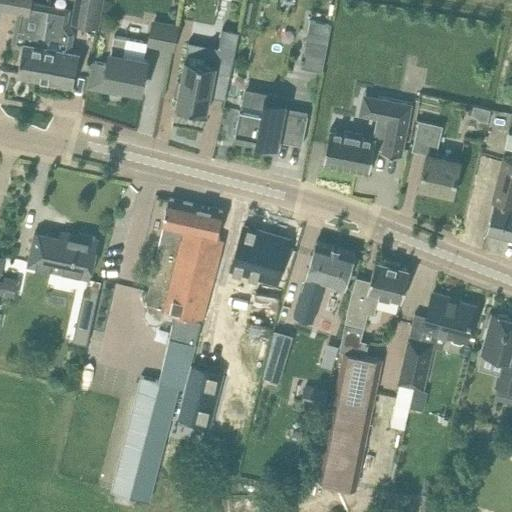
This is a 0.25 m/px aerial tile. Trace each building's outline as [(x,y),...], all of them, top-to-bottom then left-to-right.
[(43,46),(50,4),(30,1),(30,0),(0,0),(0,8),(18,12),(12,44),(23,46),(18,74),(37,78),(44,46),(43,46)] [(74,0),(70,23),(97,28),(102,0),(74,0)] [(69,7),(50,4),(43,46),(44,46),(37,78),(73,85),(79,53),(70,51),(74,31),(67,21),(69,7)] [(310,31),(306,50),(319,53),(319,54),(325,55),(332,23),(310,19),(308,30),(310,31)] [(153,21),(149,43),(171,47),(175,25),(153,21)] [(207,62),(185,57),(180,81),(177,81),(174,96),(178,96),(176,104),(189,107),(188,112),(203,115),(204,110),(207,110),(215,71),(230,74),(239,31),(222,28),(218,46),(210,45),(207,62)] [(93,60),(88,86),(117,92),(119,85),(141,89),(145,70),(147,60),(143,59),(147,42),(126,38),(113,35),(108,63),(93,60)] [(412,103),(378,96),(374,116),(377,117),(373,137),(330,128),(324,160),(370,170),(375,147),(382,148),(382,152),(401,156),(412,103)] [(234,135),(278,143),(277,146),(279,146),(280,140),(302,144),(308,114),(286,110),(288,102),(286,101),(285,104),(264,99),(261,113),(240,109),(234,135)] [(474,108),(472,118),(479,123),(487,125),(490,112),(474,108)] [(428,147),(424,165),(420,184),(453,192),(460,161),(435,155),(442,125),(419,120),(414,144),(428,147)] [(511,187),(511,157),(502,155),(491,201),(494,201),(494,200),(504,203),(508,187),(511,187)] [(494,200),(494,201),(492,213),(487,232),(511,238),(511,187),(508,187),(504,203),(494,200)] [(140,376),(109,490),(147,500),(177,386),(184,388),(221,238),(216,237),(222,210),(170,198),(170,200),(148,291),(141,295),(147,304),(144,314),(149,322),(158,324),(165,320),(173,322),(159,381),(140,376)] [(243,222),(230,268),(276,282),(289,236),(243,222)] [(35,230),(31,250),(28,265),(90,279),(99,238),(70,232),(69,238),(35,230)] [(306,275),(294,315),(295,315),(297,309),(314,314),(312,320),(313,321),(325,281),(344,286),(356,251),(354,250),(354,251),(341,247),(341,246),(339,246),(334,245),(332,244),(318,241),(318,240),(317,240),(306,275)] [(350,296),(345,321),(365,326),(369,312),(375,313),(380,294),(402,300),(410,269),(399,266),(399,263),(387,260),(386,263),(375,260),(370,279),(357,275),(350,296)] [(0,278),(0,293),(14,296),(18,282),(0,278)] [(89,335),(99,288),(91,286),(89,294),(82,293),(74,332),(89,335)] [(428,311),(423,327),(427,328),(446,334),(450,335),(453,341),(461,343),(466,339),(467,339),(471,324),(476,305),(449,298),(449,296),(433,291),(428,311)] [(482,353),(502,359),(494,386),(498,387),(494,401),(511,406),(511,318),(493,313),(482,353)] [(278,380),(292,334),(275,328),(263,376),(278,380)] [(399,383),(422,388),(432,345),(432,342),(423,340),(408,337),(399,383)] [(344,351),(338,378),(317,478),(359,487),(386,360),(344,351)] [(191,361),(178,411),(205,418),(218,368),(191,361)] [(303,382),(300,400),(323,405),(327,387),(303,382)] [(75,388),(72,398),(83,401),(85,390),(75,388)] [(419,413),(418,410),(419,402),(410,401),(406,421),(418,424),(419,413)]
